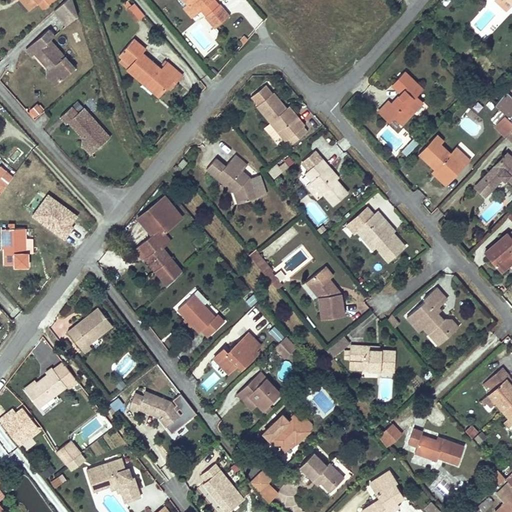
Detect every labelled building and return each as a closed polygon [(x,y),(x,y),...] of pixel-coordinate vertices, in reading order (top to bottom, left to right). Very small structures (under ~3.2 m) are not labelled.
[(32,8),(24,0),(20,0),(30,10),(32,8)] [(24,0),(32,8),(38,3),(43,9),(52,0),(24,0)] [(64,26),(81,13),(70,0),(65,0),(52,10),(64,26)] [(183,0),(187,4),(183,7),(192,17),(198,12),(212,0),(183,0)] [(511,5),(511,4),(506,0),(495,0),(507,11),(511,5)] [(229,15),(219,4),(205,16),(215,28),(229,15)] [(139,19),(129,6),(126,9),(136,21),(139,19)] [(74,68),(50,40),(55,36),(49,29),(26,49),(32,56),(35,54),(45,65),(50,61),(54,65),(48,70),(48,75),(54,76),(59,82),(74,68)] [(239,42),(243,45),(248,39),(244,36),(239,42)] [(160,94),(167,86),(172,80),(175,83),(182,75),(168,62),(165,60),(162,64),(164,66),(161,69),(142,53),(146,49),(133,38),(119,55),(131,65),(128,69),(143,83),(146,80),(148,82),(148,83),(160,94)] [(54,65),(50,61),(45,65),(48,70),(54,65)] [(423,89),(404,72),(392,84),(401,93),(399,96),(402,99),(398,102),(410,116),(423,102),(416,96),(423,89)] [(59,82),(54,76),(48,75),(47,77),(54,85),(59,82)] [(160,94),(148,83),(148,82),(146,80),(143,83),(158,96),(160,94)] [(175,83),(172,80),(167,86),(170,88),(175,83)] [(283,106),(284,105),(274,92),(273,93),(266,84),(251,96),(258,105),(256,106),(269,122),(264,127),(274,141),(280,135),(284,141),(286,139),(290,145),(299,138),(295,132),(303,126),(305,125),(304,124),(295,112),(292,115),(287,108),(285,109),(283,106)] [(410,116),(398,102),(395,106),(392,103),(389,100),(378,112),(389,122),(394,117),(401,124),(410,116)] [(38,102),(27,111),(34,119),(44,110),(38,102)] [(110,137),(84,107),(77,113),(72,106),(60,117),(66,124),(69,122),(81,135),(86,131),(89,135),(85,139),(84,144),(90,145),(95,151),(110,137)] [(289,106),(287,108),(292,115),(295,112),(289,106)] [(506,135),(511,129),(511,121),(505,115),(494,126),(505,136),(506,135)] [(307,131),(303,126),(295,132),(299,138),(307,131)] [(490,126),(479,137),(489,148),(501,137),(490,126)] [(89,135),(86,131),(81,135),(85,139),(89,135)] [(464,167),(450,153),(440,144),(443,141),(437,135),(419,154),(435,169),(449,182),(464,167)] [(412,139),(402,151),(407,155),(417,144),(412,139)] [(95,151),(90,145),(84,144),(83,146),(90,155),(95,151)] [(470,160),(457,147),(450,153),(464,167),(470,160)] [(327,168),(329,166),(315,150),(302,161),(309,169),(305,173),(312,181),(306,186),(318,199),(323,194),(333,205),(348,193),(336,179),(327,168)] [(492,188),(502,178),(505,180),(507,177),(511,182),(511,157),(507,152),(482,179),(492,188)] [(233,191),(234,191),(237,190),(242,202),(266,194),(260,175),(249,178),(249,177),(242,171),(247,165),(235,154),(225,166),(216,158),(207,169),(233,191)] [(178,164),(182,167),(187,162),(183,158),(178,164)] [(273,172),(274,172),(273,171),(279,167),(277,164),(269,172),(274,178),(277,175),(273,172)] [(0,193),(13,176),(1,165),(0,166),(0,193)] [(338,177),(329,166),(327,168),(336,179),(338,177)] [(277,175),(282,170),(279,167),(273,171),(274,172),(277,175)] [(449,182),(435,169),(432,172),(446,185),(449,182)] [(492,188),(482,179),(477,184),(487,193),(492,188)] [(242,202),(237,190),(234,191),(238,204),(242,202)] [(49,193),(32,215),(65,240),(75,227),(72,225),(79,215),(49,193)] [(145,257),(167,285),(181,271),(162,248),(171,241),(163,232),(182,217),(165,196),(138,217),(152,235),(139,245),(147,255),(145,257)] [(367,206),(350,222),(357,230),(360,228),(375,245),(389,260),(405,246),(393,232),(383,221),(386,219),(378,211),(374,214),(367,206)] [(395,230),(386,219),(383,221),(393,232),(395,230)] [(375,245),(360,228),(357,230),(350,222),(347,225),(354,233),(357,231),(372,247),(375,245)] [(25,244),(25,228),(15,228),(15,224),(8,224),(8,228),(7,228),(7,235),(3,235),(3,248),(4,248),(5,264),(15,264),(15,266),(28,266),(27,253),(25,253),(23,253),(23,244),(25,244)] [(501,272),(511,262),(511,237),(508,233),(485,253),(501,272)] [(254,250),(249,254),(269,279),(274,274),(254,250)] [(333,283),(329,278),(333,275),(325,265),(306,281),(318,296),(322,319),(344,315),(340,293),(334,294),(333,283)] [(274,274),(269,279),(274,286),(280,281),(274,274)] [(423,326),(428,332),(432,329),(439,337),(446,331),(449,335),(458,327),(451,319),(442,318),(441,319),(438,316),(440,315),(437,312),(441,309),(438,307),(447,298),(436,287),(424,297),(425,299),(407,316),(419,330),(423,326)] [(193,294),(178,308),(200,332),(202,329),(208,336),(224,321),(217,314),(215,317),(193,294)] [(98,307),(67,331),(85,353),(92,347),(89,344),(113,325),(98,307)] [(391,314),(387,318),(395,327),(399,323),(391,314)] [(267,333),(279,342),(285,334),(273,325),(267,333)] [(432,329),(428,332),(438,344),(449,335),(446,331),(439,337),(432,329)] [(229,354),(228,352),(223,348),(214,357),(228,372),(237,364),(241,368),(257,353),(255,350),(260,345),(249,332),(230,350),(232,351),(229,354)] [(286,337),(275,347),(285,358),(296,347),(286,337)] [(364,346),(350,345),(349,367),(351,369),(395,371),(395,350),(379,349),(364,349),(364,346)] [(37,382),(26,390),(39,407),(66,386),(67,385),(73,385),(78,381),(63,362),(54,369),(52,367),(46,372),(47,374),(37,382)] [(488,394),(496,403),(503,411),(511,403),(511,384),(506,378),(509,375),(502,367),(483,384),(490,392),(488,394)] [(260,371),(253,378),(259,385),(266,377),(260,371)] [(259,385),(253,378),(237,393),(252,409),(258,404),(264,410),(281,393),(266,377),(259,385)] [(35,380),(24,388),(26,390),(37,382),(35,380)] [(138,409),(156,416),(157,414),(159,415),(159,417),(163,422),(170,417),(173,421),(181,415),(170,401),(145,391),(143,396),(134,393),(128,408),(137,412),(138,409)] [(369,393),(365,397),(369,402),(374,398),(369,393)] [(483,399),(491,408),(496,403),(488,394),(483,399)] [(511,403),(503,411),(509,418),(511,420),(511,403)] [(5,415),(0,418),(0,421),(19,445),(39,429),(23,407),(16,412),(18,415),(9,421),(5,415)] [(283,414),(275,422),(280,428),(289,420),(283,414)] [(280,428),(275,422),(264,432),(283,452),(295,441),(296,443),(309,431),(294,415),(289,420),(280,428)] [(166,426),(173,421),(170,417),(163,422),(166,426)] [(389,426),(381,433),(387,440),(398,430),(392,423),(389,426)] [(443,442),(436,440),(421,435),(423,431),(413,427),(408,443),(417,446),(415,452),(437,460),(438,457),(458,464),(464,446),(444,438),(443,442)] [(473,427),(467,432),(472,437),(478,432),(473,427)] [(387,440),(381,433),(378,436),(387,447),(401,434),(398,430),(387,440)] [(474,436),(477,442),(486,438),(482,432),(474,436)] [(23,444),(27,449),(35,444),(31,438),(23,444)] [(67,442),(57,451),(66,463),(80,452),(74,445),(73,445),(67,443),(67,442)] [(323,461),(313,451),(299,465),(314,480),(317,477),(330,490),(344,476),(330,463),(328,466),(323,461)] [(80,452),(66,463),(71,469),(85,458),(80,452)] [(122,458),(103,464),(110,485),(118,482),(122,492),(125,502),(140,497),(134,477),(132,477),(129,478),(125,468),(122,458)] [(203,483),(215,498),(217,496),(219,498),(217,500),(226,511),(227,511),(244,498),(215,463),(201,474),(206,480),(203,483)] [(49,465),(42,469),(47,476),(54,471),(49,465)] [(498,469),(492,474),(500,483),(506,478),(498,469)] [(263,470),(261,472),(269,482),(271,480),(263,470)] [(376,504),(375,502),(361,511),(362,511),(390,511),(399,507),(396,502),(403,497),(394,483),(396,482),(389,471),(370,483),(380,499),(382,500),(376,504)] [(261,472),(250,482),(259,492),(269,482),(261,472)] [(62,473),(50,480),(55,488),(67,481),(62,473)] [(118,482),(110,485),(111,490),(117,488),(118,493),(122,492),(118,482)] [(278,491),(269,482),(259,492),(269,502),(278,491)] [(511,511),(511,485),(510,483),(498,495),(505,502),(495,511),(494,511),(511,511)] [(490,498),(472,511),(481,511),(493,502),(490,498)] [(431,502),(425,508),(429,511),(431,511),(436,507),(431,502)]
